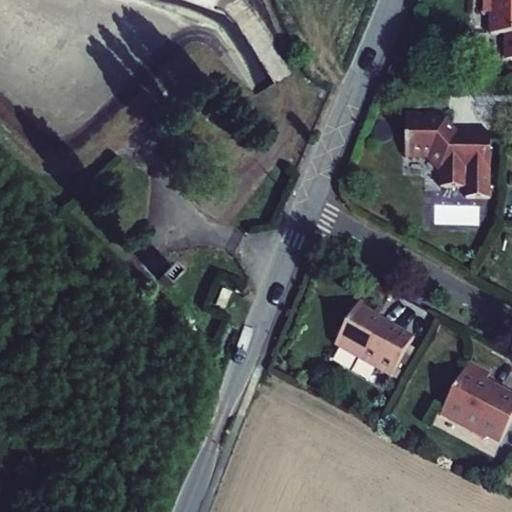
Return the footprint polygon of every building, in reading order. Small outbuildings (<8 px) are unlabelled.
[(511,35),(511,0),(491,0),(491,13),(498,13),(498,36),(511,35)] [(500,210),(500,140),(468,140),(464,143),(453,132),(453,127),(445,127),(445,122),(413,122),(412,167),(435,167),(435,170),(450,182),(450,195),(477,195),(477,210),(500,210)] [(187,270),(176,281),(183,288),(194,277),(187,270)] [(236,294),(230,309),(240,313),(246,298),(236,294)] [(377,306),(353,347),(407,379),(430,341),(395,321),(397,318),(377,306)] [(484,425),(481,432),(497,440),(504,438),(511,434),(511,394),(506,392),(511,381),(511,378),(491,368),(464,414),(484,425)] [(484,425),(464,414),(461,421),(481,432),(484,425)]
